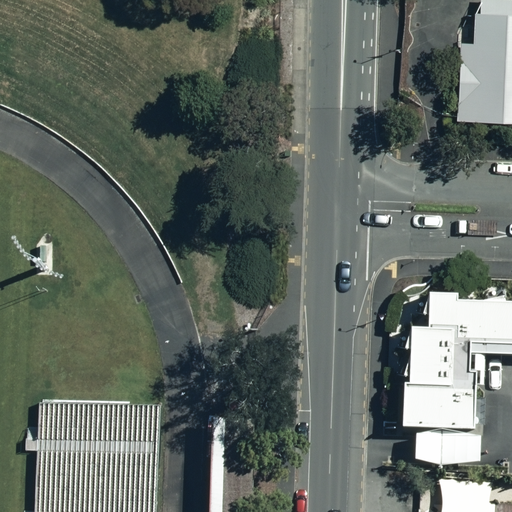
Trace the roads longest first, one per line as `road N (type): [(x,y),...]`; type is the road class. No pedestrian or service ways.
road 1 (secondary): [(334,226),(325,511)]
road 2 (tertiary): [(511,232),(334,226)]
road 3 (tertiary): [(336,178),(511,183)]
road 4 (secondary): [(351,0),(337,145)]
road 5 (secondary): [(337,145),(331,0)]
